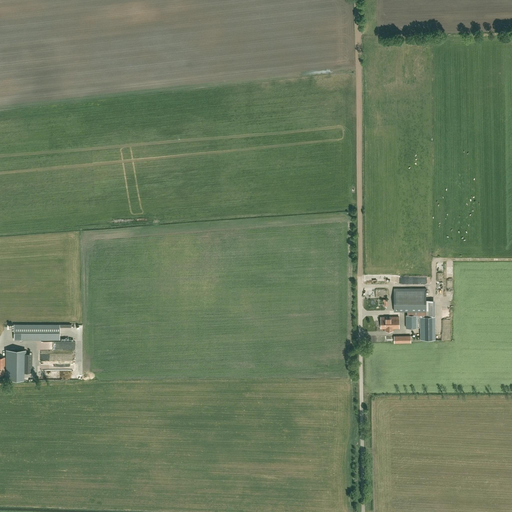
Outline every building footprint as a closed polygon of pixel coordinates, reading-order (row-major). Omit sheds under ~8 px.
[(426,317),(426,311),(426,288),(394,289),(394,311),(407,311),(407,315),(406,315),(406,328),(417,328),(417,315),(420,317),(421,339),(435,339),(435,316),(426,317)] [(393,328),(399,328),(399,317),(381,317),(381,328),(386,328),(386,331),(393,331),(393,328)] [(14,325),(14,339),(59,340),(59,325),(14,325)] [(19,371),(19,350),(9,350),(10,371),(19,371)] [(23,353),(23,373),(33,373),(33,353),(23,353)]
